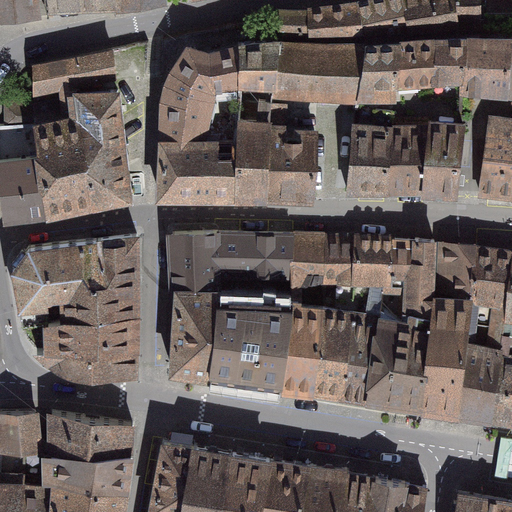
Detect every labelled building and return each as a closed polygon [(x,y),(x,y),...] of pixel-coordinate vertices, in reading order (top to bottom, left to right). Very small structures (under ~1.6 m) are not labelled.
[(39,0),(0,0),(0,20),(41,16),(39,0)] [(50,0),(51,8),(120,3),(119,0),(50,0)] [(405,0),(365,0),(358,2),(365,32),(410,29),(405,0)] [(436,0),(405,0),(410,29),(411,31),(440,28),(436,0)] [(458,23),(455,0),(436,0),(440,28),(447,28),(446,24),(458,23)] [(455,0),(458,23),(459,27),(480,26),(481,20),(486,19),(487,14),(485,0),(455,0)] [(511,0),(485,0),(487,14),(511,14),(511,0)] [(312,7),(313,10),(313,33),(365,32),(358,2),(312,7)] [(313,10),(283,11),(282,35),(313,33),(313,10)] [(435,79),(461,80),(465,80),(469,33),(437,38),(435,79)] [(509,91),(511,59),(511,36),(469,33),(465,80),(461,80),(460,91),(490,90),(508,95),(509,91)] [(437,38),(401,41),(396,81),(435,79),(437,38)] [(266,39),(243,41),(241,81),(274,83),(279,41),(266,39)] [(170,78),(165,94),(162,194),(234,195),(238,139),(199,139),(206,113),(213,115),(219,87),(241,86),(241,81),(243,41),(239,41),(239,44),(207,51),(194,46),(187,49),(170,78)] [(367,44),(279,41),(274,83),(274,94),(288,94),(289,92),(358,96),(367,44)] [(401,41),(367,44),(358,96),(357,103),(360,104),(361,98),(396,98),(396,81),(401,41)] [(113,49),(76,56),(78,81),(116,74),(113,49)] [(76,56),(35,63),(36,101),(36,124),(59,121),(54,99),(64,97),(64,84),(78,81),(76,56)] [(78,81),(64,84),(64,97),(54,99),(59,121),(36,124),(40,154),(49,212),(93,203),(78,91),(78,81)] [(78,91),(93,203),(131,198),(120,121),(119,89),(78,91)] [(36,101),(9,101),(9,125),(36,124),(36,101)] [(376,126),(353,123),(348,188),(388,188),(393,124),(394,110),(377,108),(376,126)] [(511,118),(491,116),(481,190),(511,195),(511,118)] [(270,119),(240,118),(238,139),(234,195),(265,195),(270,130),(270,119)] [(430,121),(429,124),(424,188),(456,190),(465,123),(430,121)] [(429,124),(393,124),(388,188),(424,188),(429,124)] [(316,131),(270,130),(265,195),(313,196),(316,131)] [(40,154),(0,159),(4,217),(49,212),(40,154)] [(219,230),(174,231),(177,288),(219,286),(219,230)] [(295,233),(219,230),(219,286),(218,294),(232,293),(232,272),(282,274),(282,294),(293,295),(293,277),(295,233)] [(139,233),(98,237),(101,277),(64,276),(64,290),(66,317),(91,313),(138,312),(139,233)] [(326,234),(295,233),(293,277),(302,278),(302,268),(323,269),(326,234)] [(357,234),(326,234),(323,269),(323,279),(340,279),(339,306),(353,309),(355,281),(357,234)] [(383,278),(393,279),(393,237),(357,234),(355,281),(353,309),(380,315),(383,286),(383,278)] [(27,245),(13,263),(22,306),(54,302),(55,292),(64,290),(64,276),(101,277),(98,237),(27,245)] [(393,237),(393,279),(383,278),(383,286),(410,288),(407,309),(404,309),(403,318),(431,323),(434,297),(434,239),(393,237)] [(444,241),(442,288),(458,289),(458,298),(471,298),(472,296),(477,243),(444,241)] [(511,271),(511,249),(477,243),(472,296),(495,299),(494,316),(506,317),(511,271)] [(219,286),(177,288),(173,369),(212,375),(218,294),(219,286)] [(232,293),(218,294),(212,375),(282,385),(293,301),(293,295),(282,294),(232,293)] [(458,298),(434,297),(431,323),(422,406),(457,412),(466,344),(471,298),(458,298)] [(323,305),(293,301),(282,385),(313,390),(323,305)] [(313,390),(342,393),(353,309),(339,306),(323,305),(313,390)] [(367,396),(380,315),(353,309),(342,393),(367,396)] [(137,346),(138,312),(91,313),(66,317),(49,319),(50,347),(137,346)] [(403,318),(380,315),(367,396),(422,406),(431,323),(403,318)] [(488,349),(466,344),(457,412),(492,415),(505,330),(506,319),(506,317),(494,316),(488,349)] [(511,331),(505,330),(492,415),(511,418),(511,331)] [(137,346),(50,347),(38,348),(49,360),(64,367),(81,373),(95,373),(137,373),(137,346)] [(134,421),(53,409),(54,439),(40,438),(37,409),(0,409),(5,448),(45,449),(132,452),(134,421)] [(195,443),(164,438),(151,508),(183,510),(195,443)] [(223,511),(234,450),(195,443),(183,510),(182,511),(223,511)] [(132,452),(45,449),(45,476),(55,478),(127,488),(132,452)] [(264,511),(272,457),(234,450),(223,511),(264,511)] [(303,511),(312,463),(272,457),(264,511),(303,511)] [(350,467),(312,463),(303,511),(343,511),(350,471),(350,467)] [(0,511),(22,511),(24,481),(23,472),(0,470),(0,511)] [(370,511),(375,475),(350,471),(343,511),(370,511)] [(401,511),(407,481),(375,475),(370,511),(401,511)] [(55,483),(52,511),(123,511),(127,488),(55,478),(55,483)] [(24,481),(22,511),(52,511),(55,483),(24,481)] [(423,511),(428,485),(407,481),(401,511),(423,511)] [(480,511),(484,494),(460,490),(455,511),(480,511)] [(511,511),(511,499),(484,494),(480,511),(511,511)]
